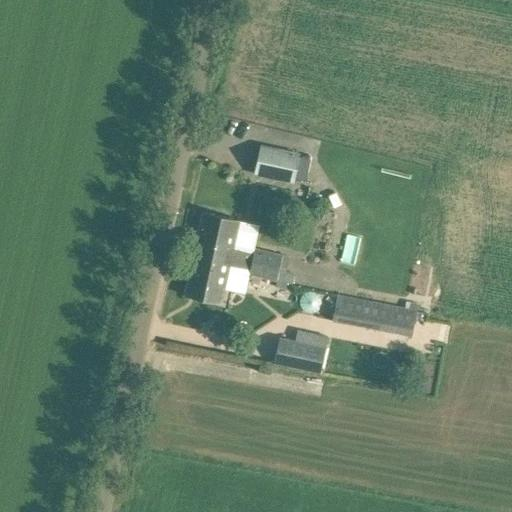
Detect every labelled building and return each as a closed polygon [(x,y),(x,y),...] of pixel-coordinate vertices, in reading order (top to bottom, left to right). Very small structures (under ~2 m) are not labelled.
[(294,183),(301,153),(260,144),(253,173),(294,183)] [(204,212),(195,249),(231,257),(230,264),(250,269),(249,273),(277,280),(287,282),(293,282),(295,271),(290,270),(286,269),(289,256),(283,255),(255,248),(256,244),(260,224),(239,219),(223,216),(204,212)] [(195,249),(185,296),(205,300),(221,303),(224,289),(245,293),(249,273),(250,269),(230,264),(231,257),(195,249)] [(337,294),(332,318),(413,334),(419,305),(417,305),(405,303),(404,307),(337,294)] [(274,362),(321,371),(328,335),(298,329),(296,340),(279,337),(274,362)]
